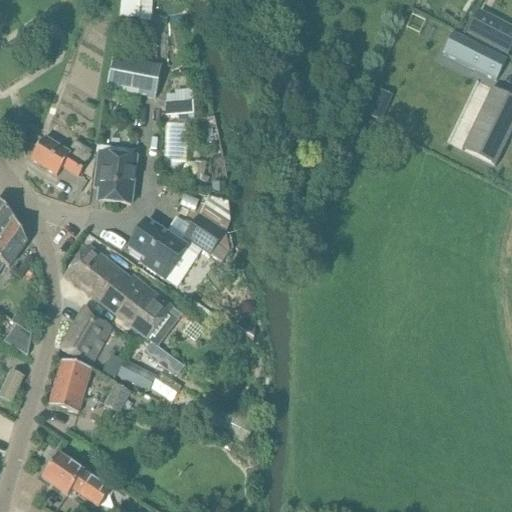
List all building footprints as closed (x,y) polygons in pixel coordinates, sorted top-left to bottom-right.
[(120,0),(119,19),(139,20),(139,21),(151,22),(152,0),(120,0)] [(447,0),(444,6),(459,13),(465,0),(447,0)] [(474,11),(481,0),(468,0),(465,5),(474,11)] [(498,49),(508,28),(479,13),(469,34),(498,49)] [(443,54),(443,55),(496,82),(497,81),(496,80),(505,61),(507,62),(507,60),(454,33),(453,35),(457,37),(447,56),(443,54)] [(149,108),(152,76),(110,72),(107,104),(149,108)] [(511,101),(493,92),(494,90),(492,89),(462,151),(464,152),(468,143),(498,157),(495,163),(494,166),(496,167),(511,133),(511,101)] [(167,92),(167,160),(176,160),(176,145),(174,145),(174,124),(195,124),(195,92),(167,92)] [(365,114),(380,121),(388,104),(373,97),(365,114)] [(79,178),(86,166),(92,157),(90,157),(92,154),(75,143),(68,154),(44,139),(31,161),(57,177),(63,168),(79,178)] [(133,186),(136,163),(133,163),(134,151),(102,148),(100,159),(99,159),(98,164),(96,184),(101,185),(98,202),(131,206),(133,186)] [(213,193),(225,193),(225,183),(213,183),(213,193)] [(184,240),(214,260),(222,265),(229,253),(225,236),(230,223),(228,205),(209,198),(193,227),(184,240)] [(0,272),(5,266),(9,269),(27,244),(14,219),(0,202),(0,272)] [(187,249),(147,222),(128,249),(131,252),(129,254),(139,261),(141,258),(146,262),(143,267),(165,281),(187,249)] [(129,280),(104,261),(89,249),(66,278),(148,343),(173,311),(131,277),(129,280)] [(112,329),(101,321),(85,309),(61,350),(90,367),(112,329)] [(18,313),(12,321),(17,326),(22,329),(28,321),(18,313)] [(243,323),(234,336),(246,344),(255,330),(243,323)] [(30,344),(31,335),(29,335),(22,329),(17,326),(12,332),(30,344)] [(148,358),(175,378),(183,367),(156,347),(148,358)] [(109,353),(100,371),(116,379),(126,363),(116,357),(109,353)] [(79,416),(92,371),(62,362),(49,407),(79,416)] [(141,389),(149,373),(128,363),(120,378),(141,389)] [(24,379),(12,373),(0,397),(0,398),(12,404),(24,379)] [(117,385),(105,406),(121,414),(132,394),(117,385)] [(107,489),(74,467),(58,456),(42,479),(68,497),(72,491),(95,506),(107,489)]
